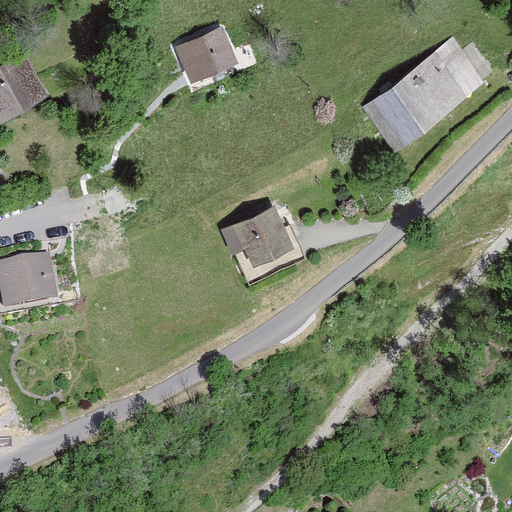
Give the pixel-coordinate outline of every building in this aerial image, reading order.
[(234,58),(219,25),(173,47),(188,80),(234,58)] [(451,38),(362,105),(393,147),(482,80),(451,38)] [(0,116),(41,92),(17,53),(0,62),(0,116)] [(288,245),(271,205),(218,229),(228,252),(241,246),(248,262),(288,245)] [(54,304),(44,256),(0,264),(0,302),(2,314),(54,304)]
